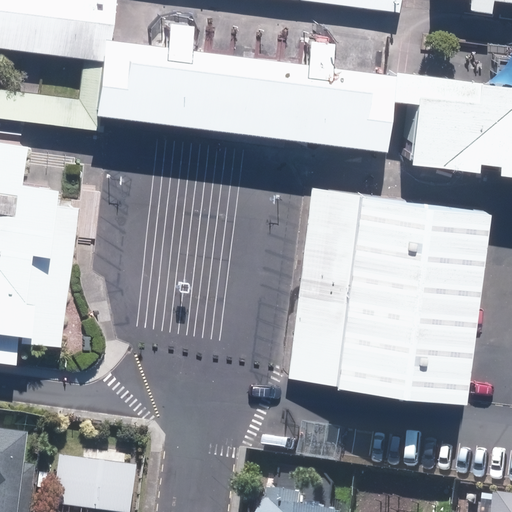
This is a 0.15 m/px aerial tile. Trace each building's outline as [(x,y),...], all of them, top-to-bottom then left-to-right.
[(0,0),(0,41),(103,53),(106,27),(114,28),(116,0),(0,0)] [(328,0),(400,9),(401,0),(328,0)] [(387,139),(396,63),(336,57),(338,34),(308,30),(306,52),(196,39),(198,16),(167,13),(166,34),(114,28),(106,27),(103,53),(99,102),(387,139)] [(511,74),(422,63),(411,145),(511,158),(511,74)] [(30,135),(0,131),(0,352),(18,355),(21,323),(23,324),(22,334),(62,340),(79,199),(58,196),(59,177),(25,174),(30,135)] [(492,210),(312,187),(288,378),(468,401),(492,210)] [(499,396),(511,397),(511,270),(509,270),(500,347),(504,347),(499,396)] [(28,429),(0,424),(0,511),(29,511),(36,462),(24,461),(28,429)] [(58,448),(42,445),(38,480),(53,482),(58,448)] [(87,449),(87,457),(59,455),(57,502),(132,506),(135,460),(104,458),(104,450),(87,449)] [(349,511),(350,506),(311,501),(313,489),(282,485),(278,511),(349,511)] [(511,511),(511,491),(505,491),(502,511),(511,511)]
